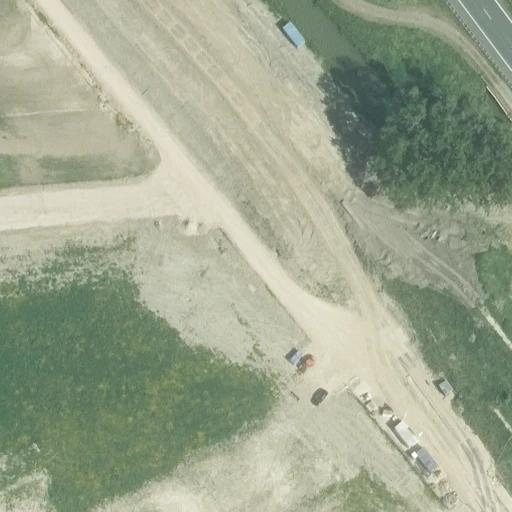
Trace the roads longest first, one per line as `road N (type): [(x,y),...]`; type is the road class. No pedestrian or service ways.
road 1 (residential): [(190,184),(344,384)]
road 2 (residential): [(37,0),(190,184)]
road 3 (residential): [(169,511),(344,384)]
road 4 (track): [(511,108),(452,34),(344,0)]
road 5 (residential): [(0,217),(190,184)]
road 6 (residential): [(344,384),(444,511)]
road 7 (residential): [(0,497),(106,431)]
